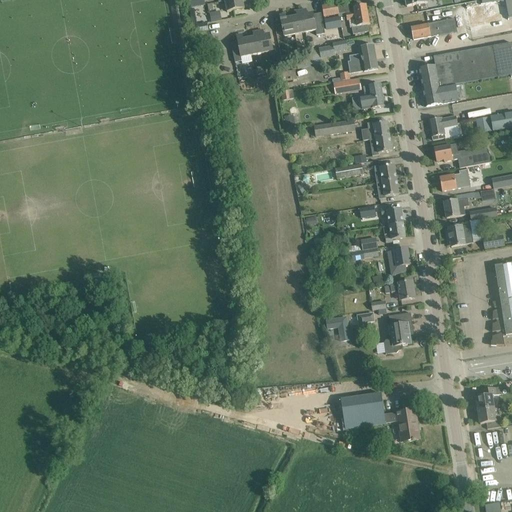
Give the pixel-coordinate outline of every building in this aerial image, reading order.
[(188,0),(191,8),(198,7),(196,0),(188,0)] [(247,0),(233,0),(225,2),(227,12),(244,9),(243,3),(248,2),(247,0)] [(511,0),(480,0),(481,4),(457,9),(461,30),(509,20),(509,18),(511,17),(511,0)] [(338,15),(337,4),(322,7),(324,17),(338,15)] [(351,13),(347,14),(348,21),(349,21),(351,28),(352,28),(353,35),(369,32),(367,25),(369,25),(366,7),(354,9),(355,12),(351,13)] [(306,10),(301,11),(305,33),(315,31),(316,36),(325,34),(321,14),(313,16),(313,13),(307,15),(306,10)] [(292,18),(295,35),(305,33),(301,11),(296,12),(297,17),(292,18)] [(217,12),(210,14),(212,23),(219,21),(217,12)] [(295,35),(292,18),(286,19),(285,14),(280,15),(284,37),(295,35)] [(455,20),(428,25),(428,24),(411,28),(414,41),(457,33),(455,20)] [(258,32),(262,54),(273,52),(269,34),(264,36),(262,31),(258,32)] [(262,54),(258,32),(253,33),(254,38),(248,39),(252,56),(262,54)] [(231,44),(234,60),(252,56),(248,39),(243,40),(242,35),(237,36),(238,43),(231,44)] [(319,49),(319,52),(321,59),(335,56),(335,53),(348,50),(346,42),(332,44),(333,47),(319,49)] [(426,107),(426,108),(451,102),(457,101),(454,85),(511,73),(511,43),(492,47),(434,57),(435,67),(419,70),(424,93),(421,94),(424,108),(426,107)] [(351,61),(349,62),(351,73),(364,71),(364,72),(378,70),(374,46),(360,49),(361,54),(362,59),(351,61)] [(321,59),(319,52),(311,53),(313,65),(322,63),(321,59)] [(298,89),(295,71),(277,74),(280,92),(298,89)] [(361,91),(359,80),(333,84),(335,95),(361,91)] [(372,110),(384,107),(380,85),(368,87),(368,88),(364,88),(365,97),(360,98),(362,111),(371,109),(372,110)] [(288,91),(281,92),(283,101),(290,100),(288,91)] [(496,108),(473,113),(474,118),(497,113),(496,108)] [(511,113),(491,118),(493,131),(511,127),(511,113)] [(284,118),(286,129),(295,127),(293,116),(284,118)] [(444,136),(445,136),(444,129),(458,126),(456,117),(442,120),(442,119),(436,120),(435,118),(429,119),(429,121),(432,138),(433,141),(445,139),(444,136)] [(491,132),(489,120),(477,122),(479,134),(491,132)] [(314,128),(316,138),(355,131),(353,122),(314,128)] [(367,124),(370,141),(389,138),(387,123),(374,125),(374,123),(367,124)] [(392,152),(389,138),(370,141),(372,157),(379,156),(379,154),(392,152)] [(487,150),(469,153),(468,151),(458,153),(456,145),(434,149),(437,162),(444,161),(444,163),(461,160),(462,169),(492,163),(491,159),(487,150)] [(356,165),(367,163),(365,156),(355,158),(356,165)] [(363,175),(361,165),(353,167),(349,167),(335,169),(337,179),(363,175)] [(374,167),(377,184),(396,181),(394,166),(381,168),(381,166),(374,167)] [(456,183),(472,180),(479,178),(478,171),(471,172),(470,169),(460,171),(461,175),(440,179),(442,193),(457,190),(456,183)] [(511,176),(492,180),(494,190),(511,187),(511,176)] [(386,199),(386,198),(398,195),(396,181),(377,184),(379,200),(386,199)] [(469,207),(468,200),(457,202),(457,201),(444,203),(447,219),(465,216),(464,208),(469,207)] [(359,209),(360,216),(375,214),(374,207),(359,209)] [(388,216),(389,226),(403,224),(401,209),(388,211),(387,210),(381,211),(382,217),(388,216)] [(496,209),(470,214),(471,222),(497,217),(496,209)] [(405,239),(403,224),(389,226),(391,237),(385,238),(386,244),(393,243),(392,241),(405,239)] [(450,237),(451,248),(473,244),(470,226),(448,229),(448,231),(446,231),(447,238),(450,237)] [(483,239),(485,249),(504,245),(503,236),(483,239)] [(375,238),(361,241),(362,251),(366,250),(375,249),(377,249),(375,238)] [(395,251),(387,252),(388,262),(389,269),(391,278),(406,272),(406,266),(409,266),(407,249),(395,251)] [(378,257),(377,250),(365,251),(366,258),(378,257)] [(492,337),(492,346),(504,346),(503,337),(511,335),(511,264),(499,266),(495,267),(497,281),(498,288),(500,301),(493,303),(497,303),(498,308),(498,310),(494,311),(493,312),(493,316),(493,321),(496,320),(497,323),(493,325),(492,333),(496,332),(496,336),(492,337)] [(381,276),(373,278),(374,285),(383,282),(381,276)] [(401,301),(415,299),(412,282),(398,285),(390,286),(392,293),(399,292),(401,301)] [(373,312),(386,310),(385,303),(371,305),(373,312)] [(357,317),(359,325),(374,322),(373,314),(357,317)] [(399,351),(401,351),(400,346),(403,346),(403,345),(411,344),(410,336),(412,336),(411,331),(413,331),(411,314),(389,317),(390,327),(389,327),(390,336),(392,336),(392,339),(386,340),(384,343),(386,355),(397,354),(399,351)] [(351,322),(330,325),(332,334),(343,333),(345,347),(355,346),(351,322)] [(477,405),(478,412),(494,409),(492,397),(496,396),(495,389),(481,391),(482,395),(473,396),(475,406),(477,405)] [(346,431),(398,423),(400,435),(403,434),(404,443),(412,441),(413,442),(415,442),(415,441),(420,440),(415,410),(397,413),(384,415),(381,395),(341,401),(346,431)] [(487,430),(501,428),(500,421),(496,422),(494,409),(478,412),(480,425),(486,424),(487,430)]
